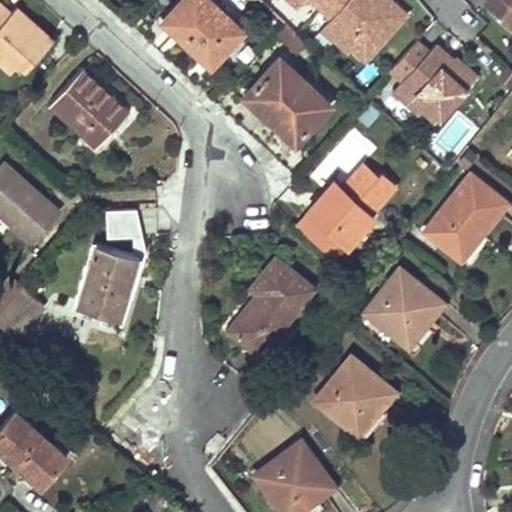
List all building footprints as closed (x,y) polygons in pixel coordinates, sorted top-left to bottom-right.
[(243,29),(211,0),(180,0),(167,16),(195,42),(191,45),(212,64),(243,29)] [(326,0),(322,5),(333,16),(327,22),(354,47),(358,42),(370,54),(407,14),(391,0),(379,0),(373,7),(368,3),(368,0),(326,0)] [(511,0),(491,0),(487,5),(511,28),(511,0)] [(0,60),(11,71),(18,62),(27,69),(52,40),(15,6),(9,12),(0,3),(0,60)] [(307,43),(284,20),(275,33),(297,55),(307,43)] [(354,47),(327,22),(323,27),(350,51),(354,47)] [(442,71),(437,67),(438,61),(428,52),(416,41),(391,69),(402,80),(396,86),(423,111),(427,106),(439,118),(476,78),(454,58),(452,61),(442,71)] [(358,42),(354,47),(366,58),(370,54),(358,42)] [(442,71),(452,61),(435,45),(428,52),(438,61),(437,67),(442,71)] [(331,104),(279,56),(247,90),(280,122),(278,125),(296,142),(331,104)] [(129,108),(81,66),(49,103),(96,146),(129,108)] [(423,111),(396,86),(392,91),(419,115),(423,111)] [(280,122),(247,90),(240,98),(274,129),(278,125),(280,122)] [(371,122),(381,109),(370,100),(359,113),(371,122)] [(427,106),(423,111),(435,122),(439,118),(427,106)] [(58,210),(4,162),(0,166),(0,211),(32,241),(58,210)] [(318,196),(308,208),(340,238),(346,231),(354,239),(375,216),(371,213),(394,186),(381,172),(377,176),(364,163),(327,203),(318,196)] [(506,201),(469,171),(424,229),(455,254),(475,229),(481,234),(506,201)] [(123,292),(127,294),(132,296),(146,250),(136,206),(106,208),(107,234),(133,233),(134,251),(135,251),(123,292)] [(475,229),(455,254),(461,258),(481,234),(475,229)] [(134,251),(95,239),(75,304),(120,317),(127,294),(123,292),(135,251),(134,251)] [(260,353),(314,287),(275,255),(250,286),(257,292),(260,294),(257,299),(252,297),(228,328),(260,353)] [(443,301),(399,265),(363,309),(403,341),(419,322),(416,319),(423,312),(429,318),(443,301)] [(42,302),(23,285),(7,302),(26,321),(42,302)] [(7,302),(0,310),(0,338),(6,344),(26,321),(7,302)] [(419,322),(403,341),(408,345),(429,318),(423,312),(416,319),(419,322)] [(394,387),(349,352),(314,397),(364,437),(384,411),(379,407),(394,387)] [(39,429),(15,408),(0,424),(0,446),(14,459),(39,429)] [(39,429),(14,459),(40,482),(66,452),(39,429)] [(334,484),(301,438),(254,471),(283,511),(286,511),(305,499),(303,495),(311,491),(316,498),(334,484)] [(296,511),(316,498),(311,491),(303,495),(305,499),(286,511),(296,511)]
